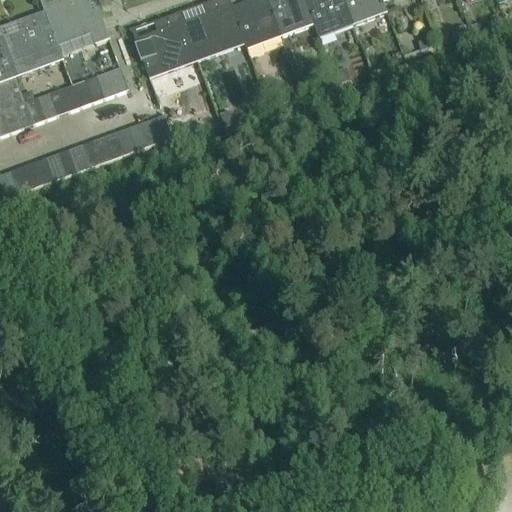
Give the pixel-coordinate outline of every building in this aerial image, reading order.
[(57,48),(58,48),(93,36),(97,48),(110,43),(94,0),(44,0),(40,2),(45,16),(57,48)] [(208,19),(185,28),(198,65),(244,49),(246,48),(233,12),(229,0),(205,9),(208,19)] [(260,48),(280,41),(266,0),(233,12),(246,48),(244,49),(248,61),(262,56),(262,52),(260,48)] [(280,41),(313,29),(314,29),(304,0),(305,0),(304,0),(266,0),(280,41)] [(319,43),(354,30),(342,0),(305,0),(304,0),(314,29),(313,29),(319,43)] [(388,18),(383,4),(381,0),(342,0),(354,30),(388,18)] [(63,63),(58,48),(57,48),(45,16),(0,32),(0,33),(16,80),(63,63)] [(150,83),(198,65),(185,28),(181,18),(157,27),(160,36),(136,45),(150,83)] [(469,40),(466,28),(450,33),(453,45),(469,40)] [(26,107),(16,80),(0,33),(0,116),(2,115),(13,112),(22,133),(34,129),(26,107)] [(335,87),(329,72),(321,76),(326,90),(335,87)] [(108,77),(116,99),(129,95),(121,73),(108,77)] [(104,104),(116,99),(108,77),(96,81),(104,104)] [(92,108),(104,104),(96,81),(84,86),(92,108)] [(80,112),(92,108),(84,86),(73,90),(80,112)] [(68,117),(80,112),(73,90),(61,94),(68,117)] [(56,121),(68,117),(61,94),(49,99),(56,121)] [(45,125),(56,121),(49,99),(37,103),(45,125)] [(34,129),(45,125),(37,103),(26,107),(34,129)] [(11,138),(22,133),(13,112),(2,115),(11,138)] [(0,141),(11,138),(2,115),(0,116),(0,141)] [(151,124),(159,147),(172,142),(164,120),(151,124)] [(148,151),(159,147),(151,124),(140,129),(148,151)] [(136,156),(148,151),(140,129),(128,133),(136,156)] [(124,160),(136,156),(128,133),(116,137),(124,160)] [(112,164),(124,160),(116,137),(104,142),(112,164)] [(101,168),(112,164),(104,142),(93,146),(101,168)] [(89,173),(101,168),(93,146),(81,150),(89,173)] [(77,177),(89,173),(81,150),(69,155),(77,177)] [(66,181),(77,177),(69,155),(57,159),(66,181)] [(54,185),(66,181),(57,159),(46,163),(54,185)] [(42,190),(54,185),(46,163),(34,167),(42,190)] [(30,194),(42,190),(34,167),(22,172),(30,194)] [(19,198),(30,194),(22,172),(10,176),(19,198)] [(0,188),(5,203),(19,198),(10,176),(0,179),(0,188)]
